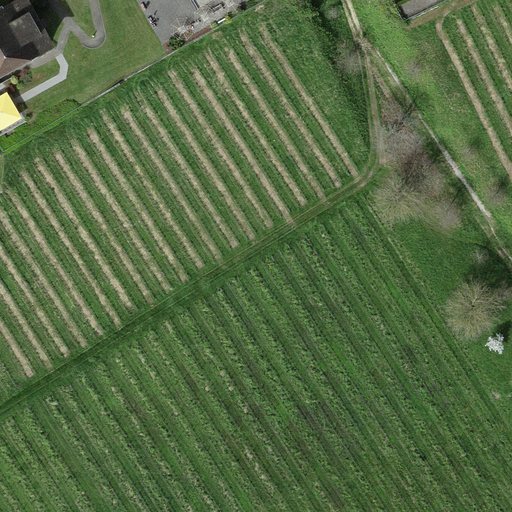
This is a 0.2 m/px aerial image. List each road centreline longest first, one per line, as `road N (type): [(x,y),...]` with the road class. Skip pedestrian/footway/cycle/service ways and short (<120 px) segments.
road 1 (track): [(367,55),(374,152),(358,185),(0,412)]
road 2 (track): [(345,0),(367,55),(511,252)]
